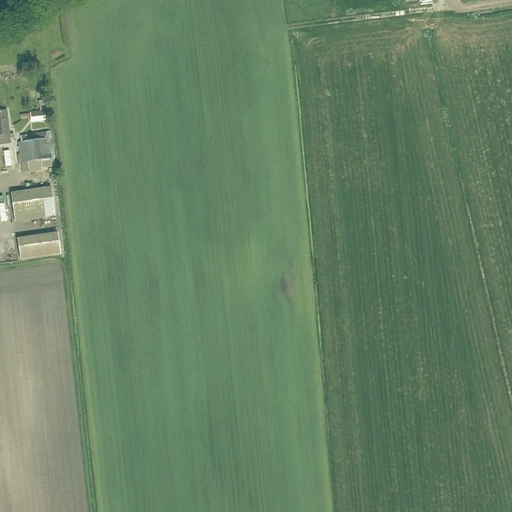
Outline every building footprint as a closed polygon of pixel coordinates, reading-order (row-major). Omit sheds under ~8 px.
[(50,121),(47,101),(39,102),(40,112),(30,113),(30,115),(21,116),(21,120),(30,119),(31,123),(50,121)] [(9,135),(6,111),(0,112),(0,144),(10,143),(9,140),(14,140),(13,134),(9,135)] [(54,159),(51,132),(20,136),(21,143),(18,143),(20,155),(17,156),(18,164),(21,163),(22,174),(42,172),(41,169),(55,167),(54,159)] [(55,217),(51,189),(10,195),(14,223),(55,217)] [(5,224),(13,223),(12,209),(4,210),(5,224)] [(60,255),(57,235),(17,240),(20,261),(60,255)]
